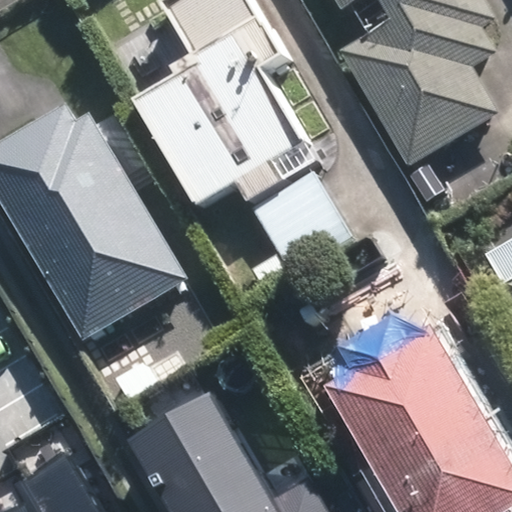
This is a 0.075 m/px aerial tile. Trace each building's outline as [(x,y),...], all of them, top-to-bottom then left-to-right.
[(160,80),(119,101),(179,216),(216,197),(258,277),(341,234),(256,72),(267,67),(244,23),(202,45),(178,0),(146,0),(124,12),(160,80)] [(398,0),(411,22),(346,58),(412,176),(510,122),(481,70),(494,62),(480,37),(501,25),(487,0),(341,0),(349,13),(372,0),(398,0)] [(66,96),(0,132),(0,240),(61,349),(172,287),(66,96)] [(511,287),(498,296),(511,318),(511,287)] [(396,334),(383,312),(320,348),(335,374),(309,390),(380,511),(500,511),(511,505),(511,475),(421,320),(396,334)] [(341,511),(318,470),(287,488),(231,389),(146,436),(188,511),(341,511)] [(101,511),(65,453),(15,484),(27,505),(31,511),(101,511)]
